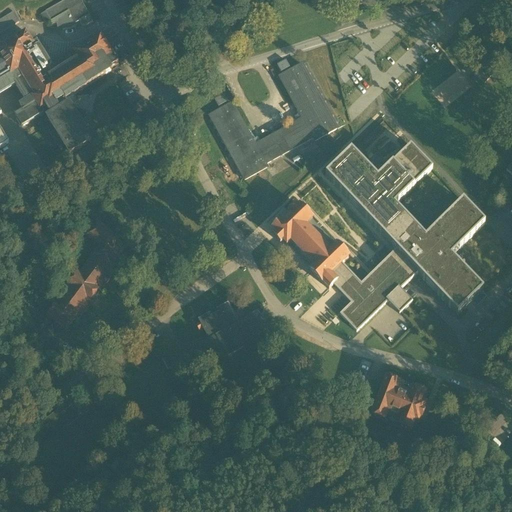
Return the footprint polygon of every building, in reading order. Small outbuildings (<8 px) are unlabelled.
[(62,27),(62,29),(70,28),(76,24),(76,23),(79,21),(82,26),(88,24),(92,22),(80,0),(65,0),(41,14),(45,22),(50,22),(51,24),(57,23),(57,25),(61,24),(62,27)] [(0,32),(19,21),(13,12),(0,20),(0,32)] [(0,89),(14,81),(17,79),(29,99),(25,101),(19,104),(23,110),(15,115),(20,124),(20,125),(21,125),(22,126),(23,125),(41,114),(42,113),(42,112),(42,111),(41,110),(46,107),(51,115),(47,118),(51,125),(47,128),(61,150),(65,147),(69,155),(91,141),(71,108),(66,100),(74,95),(86,88),(86,87),(111,71),(110,69),(117,64),(118,64),(101,35),(73,52),(73,53),(77,59),(51,74),(48,68),(51,66),(36,42),(33,44),(26,31),(0,46),(0,89)] [(473,81),(479,86),(481,84),(483,86),(490,77),(493,74),(491,72),(511,47),(511,35),(508,40),(509,40),(486,67),(483,65),(480,69),(480,68),(473,77),(475,79),(473,81)] [(73,53),(51,66),(48,68),(51,74),(77,59),(73,53)] [(277,67),(281,74),(289,69),(285,62),(277,67)] [(306,72),(307,68),(303,67),(302,66),(279,78),(293,104),(292,108),(296,109),(300,115),(303,121),(297,123),(287,129),(281,127),(280,133),(278,134),(272,132),(270,138),(260,144),(255,147),(252,141),(249,135),(250,131),(246,130),(232,104),(209,117),(210,118),(209,122),(213,123),(214,125),(213,129),(217,130),(218,132),(216,136),(221,137),(221,139),(220,143),(224,144),(225,146),(224,150),(228,151),(229,153),(228,157),(232,158),(237,167),(236,171),(240,172),(241,174),(239,178),(244,179),(244,180),(267,168),(265,165),(313,139),(314,142),(337,130),(336,128),(337,124),(333,123),(332,121),(333,118),(330,116),(325,107),(326,103),(322,102),(321,101),(322,96),(318,95),(317,93),(318,89),(314,88),(313,86),(314,82),(310,81),(309,80),(310,75),(307,74),(306,72)] [(15,85),(25,101),(29,99),(17,79),(14,81),(15,85)] [(0,93),(15,85),(14,81),(0,89),(0,93)] [(75,98),(74,95),(66,100),(71,108),(73,106),(79,111),(80,110),(83,98),(83,96),(75,98)] [(89,97),(83,98),(80,110),(84,113),(85,112),(88,98),(89,97)] [(95,97),(88,98),(85,112),(91,116),(95,97)] [(214,101),(218,108),(227,103),(223,97),(214,101)] [(294,118),(297,123),(303,121),(300,115),(294,118)] [(0,147),(9,142),(0,128),(0,147)] [(34,145),(45,139),(40,129),(29,136),(34,145)] [(257,138),(252,141),(255,147),(260,144),(257,138)] [(377,179),(351,151),(325,176),(396,250),(361,284),(349,295),(355,300),(351,303),(340,314),(356,332),(387,302),(401,289),(418,272),(457,314),(484,289),(451,256),(485,224),(463,201),(425,238),(395,206),(432,170),(410,147),(377,179)] [(295,207),(288,213),(292,216),(282,225),(279,222),(272,230),(277,236),(275,238),(280,243),(282,241),(286,245),(290,241),(314,266),(310,270),(322,283),(322,282),(329,289),(333,285),(337,281),(330,273),(340,263),(341,264),(342,263),(348,257),(336,245),(335,246),(311,221),(312,220),(299,207),(297,209),(295,207)] [(87,236),(100,246),(110,233),(97,223),(87,236)] [(89,301),(98,289),(99,288),(94,285),(107,267),(112,271),(112,270),(121,259),(112,253),(117,248),(113,245),(118,239),(110,233),(100,246),(92,256),(93,257),(80,274),(78,272),(67,285),(70,287),(57,305),(56,304),(47,315),(66,330),(75,319),(71,316),(84,298),(89,302),(89,301)] [(337,281),(349,295),(361,284),(342,263),(341,264),(340,263),(330,273),(337,281)] [(115,272),(112,270),(112,271),(107,267),(94,285),(99,288),(98,289),(101,291),(115,272)] [(333,285),(351,303),(355,300),(349,295),(337,281),(333,285)] [(401,289),(387,302),(399,314),(412,301),(401,289)] [(92,303),(89,301),(89,302),(84,298),(71,316),(75,319),(77,321),(92,303)] [(262,342),(258,335),(267,330),(257,313),(249,318),(249,319),(238,325),(228,305),(218,310),(220,313),(211,318),(209,315),(200,320),(201,323),(197,325),(199,330),(204,327),(211,340),(200,346),(199,345),(191,350),(200,367),(208,362),(212,369),(230,359),(228,356),(242,348),(244,351),(262,342)] [(162,358),(168,368),(180,362),(174,351),(162,358)] [(396,390),(398,385),(387,380),(385,380),(381,390),(375,406),(371,415),(383,421),(386,415),(400,421),(397,426),(410,431),(413,422),(417,423),(419,418),(420,419),(423,411),(422,411),(424,405),(421,404),(424,395),(412,390),(410,395),(396,390)] [(74,445),(86,462),(98,453),(89,441),(85,436),(96,428),(98,431),(108,423),(95,405),(84,413),(86,416),(80,420),(68,405),(47,420),(48,422),(45,425),(48,428),(51,426),(59,436),(51,442),(43,447),(54,462),(62,456),(61,455),(74,445)] [(100,433),(98,431),(96,428),(85,436),(89,441),(100,433)]
